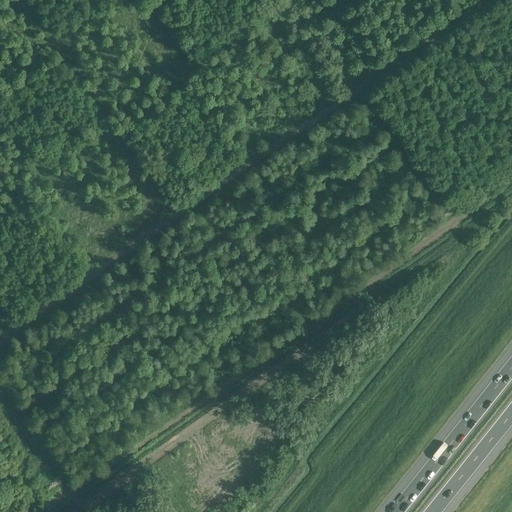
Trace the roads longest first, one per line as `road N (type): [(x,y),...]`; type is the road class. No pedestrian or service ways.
road 1 (motorway): [(511,362),(394,511)]
road 2 (motorway): [(431,511),(511,410)]
